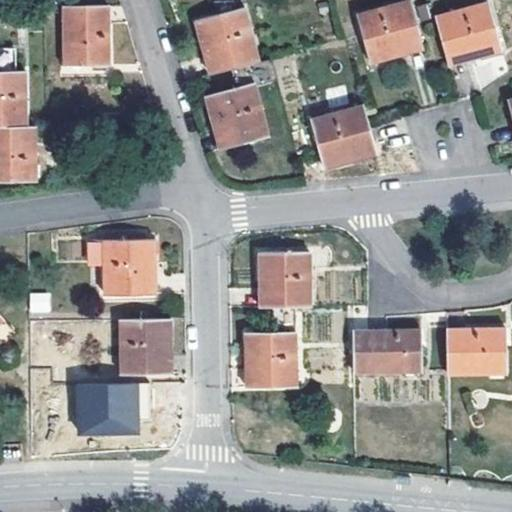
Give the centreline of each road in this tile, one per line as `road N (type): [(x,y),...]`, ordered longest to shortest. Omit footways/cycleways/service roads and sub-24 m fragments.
road 1 (residential): [(206,214),(511,187)]
road 2 (residential): [(205,486),(206,214)]
road 3 (residential): [(205,486),(472,511)]
road 4 (residential): [(0,486),(205,486)]
road 5 (residential): [(195,189),(136,0)]
road 6 (residential): [(0,217),(195,189)]
